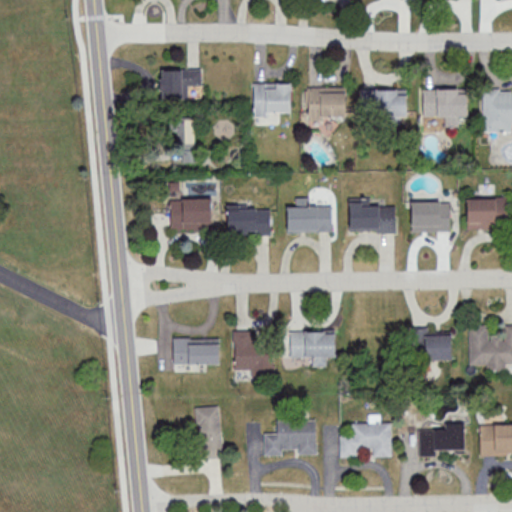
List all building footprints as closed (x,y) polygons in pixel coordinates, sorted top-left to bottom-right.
[(191,99),(191,88),(202,88),(202,69),(161,69),(161,99),(191,99)] [(292,115),(292,82),(254,82),(254,115),(292,115)] [(347,120),(347,87),(308,87),(308,120),(347,120)] [(423,116),(445,116),(445,127),(459,127),(459,116),(467,116),(467,88),(423,88),(423,116)] [(407,123),(407,89),(361,89),(361,123),(407,123)] [(483,131),(511,131),(511,91),(483,91),(483,131)] [(197,117),(174,117),(174,163),(197,163),(197,117)] [(467,196),(467,228),(509,228),(509,197),(467,196)] [(397,206),(372,206),(372,197),(350,197),(350,232),(397,232),(397,206)] [(333,232),(333,206),(309,206),(309,198),(298,198),(298,206),(287,206),(287,232),(333,232)] [(212,229),(212,199),(171,199),(171,229),(212,229)] [(451,201),(411,201),(411,232),(451,232),(451,201)] [(271,205),(227,205),(227,234),(271,234),(271,205)] [(511,324),(504,325),(504,335),(489,336),(489,324),(470,325),(470,367),(511,367),(511,324)] [(234,369),(251,370),(251,376),(275,376),(275,340),(253,340),(253,330),(234,330),(234,369)] [(336,330),(291,330),(291,357),(313,357),(313,365),(328,365),(328,358),(336,358),(336,330)] [(452,361),(452,331),(412,330),(412,360),(452,361)] [(174,364),(220,364),(220,338),(174,338),(174,364)] [(224,457),(220,405),(197,407),(202,458),(224,457)] [(317,453),(317,419),(276,419),(276,431),(264,432),(265,455),(286,455),(286,454),(317,453)] [(393,456),(393,422),(352,422),(352,434),(340,434),(340,457),(361,457),(361,449),(372,449),(372,456),(393,456)] [(511,424),(480,425),(480,455),(511,455),(511,424)] [(465,426),(419,426),(419,455),(465,455),(465,426)]
